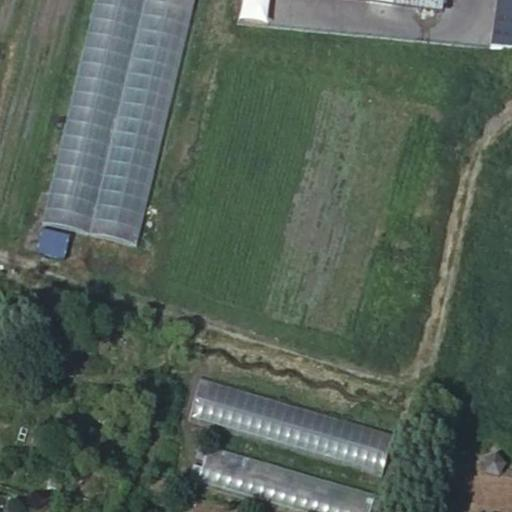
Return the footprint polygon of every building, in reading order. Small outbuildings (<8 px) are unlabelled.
[(195,0),(95,0),(79,67),(51,186),(42,225),(138,247),(195,0)] [(241,0),(239,23),(266,25),(269,0),(241,0)] [(298,0),(367,9),(368,0),(298,0)] [(389,13),(391,0),(368,0),(367,9),(389,13)] [(438,0),(391,0),(389,13),(436,19),(438,0)] [(511,11),(511,0),(495,0),(495,9),(511,11)] [(490,47),(511,49),(511,11),(495,9),(490,47)] [(86,238),(42,225),(33,253),(77,267),(86,238)] [(394,434),(202,378),(190,420),(382,478),(383,476),(394,434)] [(371,511),(376,496),(209,447),(198,484),(294,511),(371,511)] [(506,466),(496,455),(483,462),(483,475),(499,480),(506,466)]
